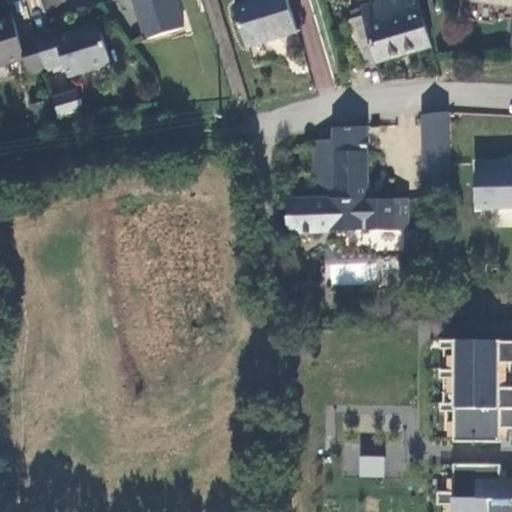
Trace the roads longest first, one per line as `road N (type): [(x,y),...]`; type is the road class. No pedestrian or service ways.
road 1 (residential): [(214,0),(258,132),(333,106),(409,94),(511,92)]
road 2 (track): [(289,511),(282,339),(258,132)]
